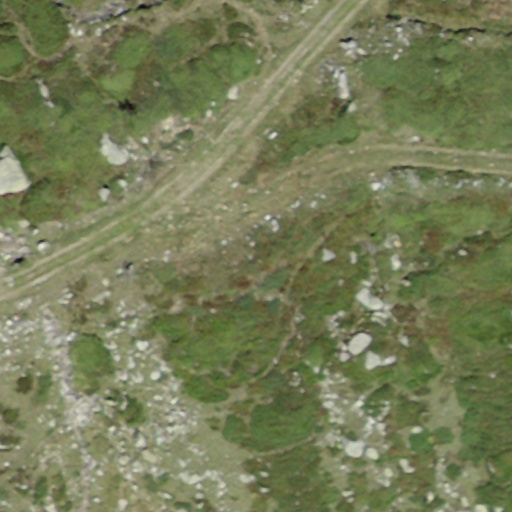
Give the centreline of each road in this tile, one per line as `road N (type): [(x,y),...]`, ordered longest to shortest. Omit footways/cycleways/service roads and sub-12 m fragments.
road 1 (track): [(0,289),(176,191),(350,0)]
road 2 (track): [(147,210),(191,219),(339,156),(511,165)]
